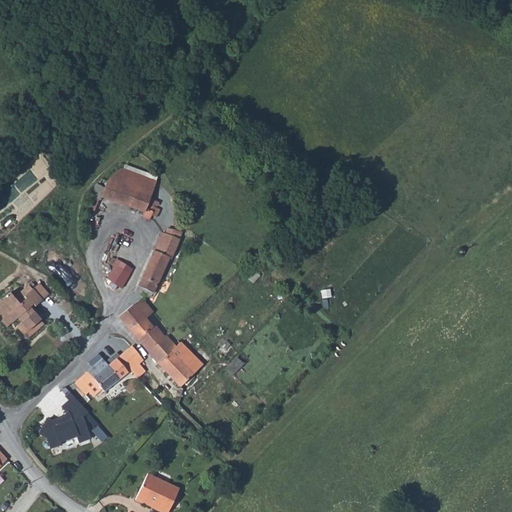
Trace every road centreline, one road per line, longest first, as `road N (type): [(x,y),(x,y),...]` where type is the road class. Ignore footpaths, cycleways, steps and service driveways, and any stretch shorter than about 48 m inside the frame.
road 1 (track): [(95,278),(76,248),(81,186),(172,97),(247,0)]
road 2 (residential): [(114,305),(93,343),(3,426)]
road 3 (residential): [(95,278),(107,225),(141,237),(114,305)]
